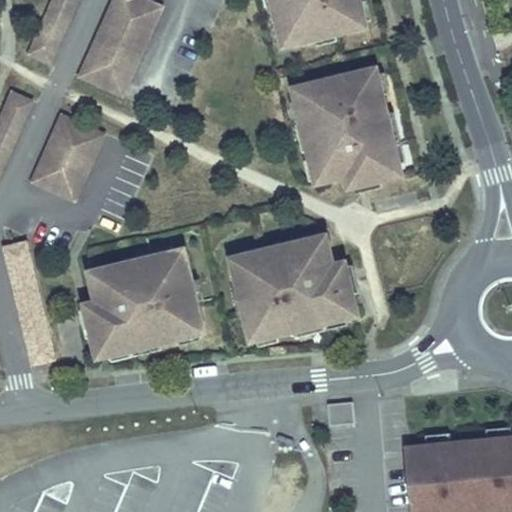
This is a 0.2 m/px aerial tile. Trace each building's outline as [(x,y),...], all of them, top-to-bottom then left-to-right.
[(53,67),(83,0),(58,0),(38,46),(32,58),(53,67)] [(118,0),(100,42),(83,80),(127,100),(168,9),(146,0),(118,0)] [(280,0),(270,0),(280,39),(290,37),(280,0)] [(280,0),(290,37),(292,46),(319,39),(340,34),(368,27),(367,25),(362,5),(360,0),(280,0)] [(372,3),(362,5),(367,25),(377,23),(372,3)] [(340,34),(319,39),(322,49),(342,44),(340,34)] [(329,78),(331,88),(351,83),(349,73),(329,78)] [(390,75),(380,78),(385,98),(395,96),(390,75)] [(331,88),(304,95),(306,103),(318,153),(320,162),(325,182),(325,183),(353,176),(356,187),(358,187),(386,180),(404,176),(402,167),(390,117),(385,98),(380,78),(379,76),(351,83),(331,88)] [(16,94),(0,130),(0,191),(39,105),(16,94)] [(318,153),(306,103),(296,106),(308,155),(318,153)] [(390,117),(402,167),(411,165),(399,115),(390,117)] [(112,137),(66,117),(35,186),(81,206),(112,137)] [(325,182),(320,162),(310,164),(315,184),(325,182)] [(386,180),(358,187),(360,197),(388,190),(386,180)] [(307,244),(310,254),(330,249),(328,239),(307,244)] [(10,250),(39,371),(62,365),(33,244),(10,250)] [(249,258),(251,268),(301,256),(299,246),(249,258)] [(302,336),(351,324),(361,322),(357,304),(351,276),(338,279),(331,249),(330,249),(310,254),(301,256),(251,268),(243,270),(249,298),(254,318),(261,345),(263,345),(283,340),(302,336)] [(178,255),(128,267),(131,277),(181,265),(178,255)] [(102,283),(102,284),(108,313),(96,316),(97,316),(103,344),(108,362),(117,360),(166,348),(185,344),(206,339),(208,338),(201,310),(196,289),(189,262),(181,265),(131,277),(123,278),(102,283)] [(100,274),(102,283),(123,278),(120,269),(100,274)] [(351,276),(357,304),(367,301),(360,274),(351,276)] [(206,287),(196,289),(201,310),(211,308),(206,287)] [(254,318),(249,298),(240,300),(244,320),(254,318)] [(97,316),(87,319),(94,347),(103,344),(97,316)] [(351,324),(302,336),(304,345),(353,335),(351,324)] [(206,339),(185,344),(188,353),(208,348),(206,339)] [(283,340),(263,345),(265,355),(285,350),(283,340)] [(166,348),(117,360),(119,370),(169,358),(166,348)] [(350,404),(325,407),(327,428),(352,426),(350,404)] [(405,451),(406,463),(427,461),(427,457),(446,455),(447,459),(488,455),(488,451),(507,449),(507,453),(511,452),(511,440),(509,440),(508,431),(483,433),(484,443),(448,446),(447,436),(423,438),(424,448),(405,451)] [(406,463),(410,511),(491,511),(511,510),(511,452),(507,453),(507,449),(488,451),(488,455),(447,459),(446,455),(427,457),(427,461),(406,463)]
